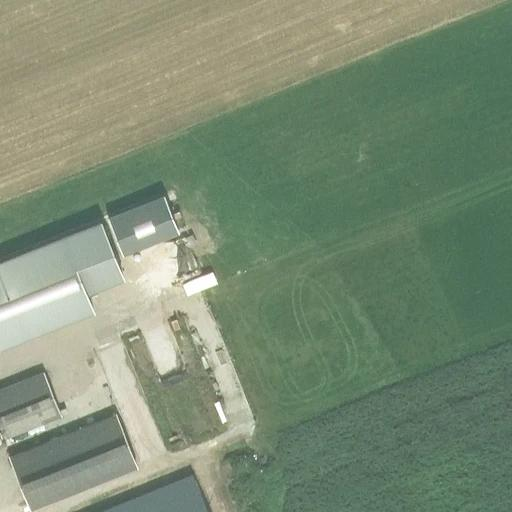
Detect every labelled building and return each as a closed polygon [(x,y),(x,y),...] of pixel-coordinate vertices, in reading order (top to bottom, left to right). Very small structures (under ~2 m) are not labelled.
[(123,253),(177,231),(163,194),(108,216),(123,253)] [(0,346),(92,310),(62,234),(0,258),(0,346)] [(0,435),(1,438),(60,415),(43,372),(0,388),(0,435)] [(115,414),(8,456),(29,507),(135,464),(115,414)] [(183,511),(177,495),(131,511),(183,511)]
